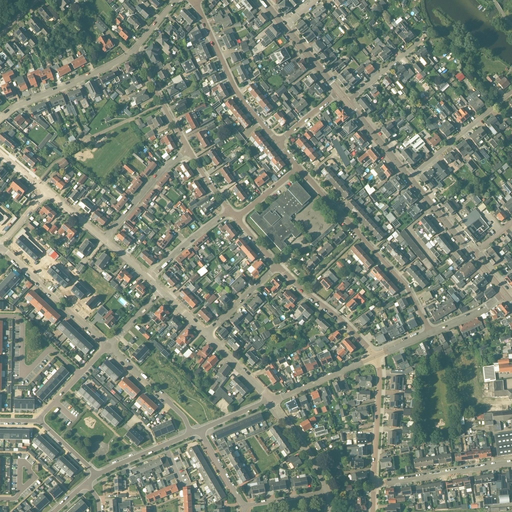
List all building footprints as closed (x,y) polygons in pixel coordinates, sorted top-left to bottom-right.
[(68,1),(66,0),(56,0),(57,0),(55,3),(63,12),(67,9),(65,7),(69,3),(68,1)] [(159,0),(147,0),(150,3),(156,9),(162,2),(159,0)] [(211,0),(209,2),(210,3),(208,6),(211,10),(217,4),(220,7),(222,4),(217,0),(211,0)] [(248,0),(244,0),(242,2),(240,0),(236,0),(233,2),(236,5),(237,4),(240,8),(244,5),(245,7),(251,2),(248,0)] [(288,5),(291,9),(293,7),(294,8),(299,4),(294,0),(291,0),(289,2),(290,3),(288,5)] [(127,10),(132,15),(135,12),(134,11),(135,10),(131,6),(126,1),(122,6),(126,11),(127,10)] [(245,7),(247,9),(242,13),(247,19),(242,24),(244,26),(247,23),(248,24),(251,22),(255,19),(253,16),(250,12),(255,7),(251,2),(245,7)] [(291,9),(288,5),(285,2),(278,7),(284,15),(286,15),(292,10),(291,9)] [(117,14),(123,8),(121,6),(118,8),(115,5),(112,8),(117,14)] [(145,9),(145,10),(139,5),(135,9),(141,14),(146,20),(151,15),(145,9)] [(54,11),(51,13),(45,6),(38,12),(46,22),(51,18),(55,22),(59,18),(54,11)] [(324,14),(323,13),(326,11),(321,6),(316,10),(321,15),(323,18),(326,16),(325,14),(324,14)] [(347,15),(341,7),(338,10),(338,9),(332,14),(348,32),(350,31),(349,30),(350,30),(345,24),(347,22),(344,18),(347,15)] [(185,10),(180,16),(176,20),(178,22),(180,20),(181,20),(183,18),(186,20),(191,15),(185,10)] [(321,15),(316,10),(312,14),(316,18),(314,20),(317,23),(319,22),(318,21),(320,19),(318,17),(321,15)] [(219,16),(213,19),(216,24),(221,22),(224,28),(232,25),(231,23),(233,21),(231,17),(229,18),(225,20),(223,16),(222,14),(221,11),(218,13),(219,16)] [(383,18),(388,25),(392,22),(384,13),(381,15),(384,18),(383,18)] [(268,20),(267,20),(268,19),(266,17),(265,18),(262,14),(258,18),(255,20),(256,22),(254,24),(258,29),(263,24),(268,20)] [(114,20),(119,25),(123,21),(119,15),(117,17),(116,17),(114,20)] [(134,15),(130,19),(128,17),(125,20),(127,22),(136,30),(141,25),(139,22),(140,21),(134,15)] [(195,20),(191,15),(186,20),(188,23),(190,25),(195,20)] [(50,32),(40,20),(38,22),(34,18),(27,24),(36,34),(40,31),(45,36),(50,32)] [(304,21),(303,22),(302,21),(295,28),(301,34),(308,28),(312,25),(308,20),(305,22),(304,21)] [(402,32),(406,29),(405,27),(408,25),(403,20),(397,25),(402,32)] [(100,21),(94,26),(102,34),(108,28),(100,21)] [(320,22),(302,36),(308,44),(321,33),(318,29),(323,26),(320,22)] [(130,36),(124,30),(120,26),(116,31),(119,35),(126,41),(130,36)] [(166,30),(166,31),(165,32),(171,37),(173,36),(177,40),(181,36),(183,34),(185,36),(188,33),(181,27),(177,32),(171,26),(168,29),(167,29),(166,30)] [(262,39),(264,42),(261,44),(264,47),(276,38),(281,34),(273,26),(268,30),(264,33),(266,35),(262,39)] [(406,29),(402,32),(410,41),(414,37),(407,28),(406,29)] [(28,41),(33,47),(37,43),(27,31),(25,33),(22,29),(15,34),(23,45),(28,41)] [(222,38),(225,45),(233,42),(229,35),(232,33),(230,29),(223,32),(224,37),(222,38)] [(402,32),(401,33),(397,29),(394,31),(398,35),(402,41),(401,42),(403,43),(404,42),(406,44),(410,41),(402,32)] [(190,41),(192,46),(201,42),(200,40),(202,38),(199,31),(191,34),(193,39),(190,41)] [(113,43),(111,44),(109,40),(108,41),(105,36),(98,40),(101,45),(100,45),(104,53),(109,51),(108,50),(113,48),(113,47),(115,46),(113,43)] [(168,51),(172,46),(167,41),(161,36),(156,41),(162,47),(162,46),(168,51)] [(324,37),(319,41),(311,47),(317,54),(320,57),(328,50),(328,49),(332,46),(324,37)] [(374,41),(379,47),(383,44),(378,38),(374,41)] [(386,42),(394,51),(397,48),(390,39),(386,42)] [(236,40),(233,42),(225,45),(227,50),(231,48),(232,50),(239,46),(236,40)] [(252,40),(247,44),(251,49),(256,45),(252,40)] [(21,48),(17,51),(11,42),(5,47),(11,56),(17,51),(23,58),(27,54),(21,48)] [(207,49),(206,49),(204,45),(200,47),(199,44),(195,46),(196,49),(197,51),(196,52),(198,56),(207,51),(207,50),(207,49)] [(383,44),(379,48),(384,53),(388,59),(393,55),(391,53),(392,52),(391,50),(389,51),(388,49),(383,44)] [(162,65),(160,62),(157,56),(156,53),(159,50),(153,45),(146,52),(150,59),(151,59),(156,69),(162,65)] [(384,53),(379,48),(378,46),(373,51),(368,46),(362,51),(367,57),(371,53),(374,57),(378,54),(379,56),(381,58),(380,59),(381,61),(382,60),(384,62),(388,59),(384,53)] [(447,49),(446,49),(443,46),(441,49),(443,52),(446,56),(451,52),(449,49),(448,50),(447,49)] [(436,63),(428,54),(423,48),(419,52),(429,63),(431,67),(436,63)] [(277,59),(287,54),(287,53),(285,50),(284,50),(284,49),(274,55),(277,59)] [(328,50),(320,57),(323,61),(332,54),(329,50),(328,50)] [(207,51),(198,56),(200,61),(197,63),(198,66),(207,62),(206,60),(211,58),(209,54),(208,52),(207,51)] [(233,64),(234,63),(234,64),(241,60),(239,57),(243,55),(241,52),(238,54),(237,53),(230,56),(232,60),(231,60),(231,61),(232,63),(233,64)] [(335,52),(332,54),(323,61),(327,66),(329,64),(330,66),(333,63),(336,60),(337,54),(335,52)] [(429,63),(419,52),(415,55),(419,61),(424,67),(429,63)] [(287,54),(277,59),(280,65),(290,59),(289,58),(290,58),(288,55),(287,55),(287,54)] [(77,60),(75,62),(72,56),(66,59),(69,65),(71,64),(74,70),(81,67),(77,60)] [(344,61),(334,70),(337,74),(346,66),(345,65),(350,60),(351,61),(353,59),(351,56),(345,62),(344,61)] [(77,60),(81,67),(87,64),(83,57),(77,60)] [(69,65),(66,59),(61,62),(64,67),(62,68),(66,75),(71,72),(68,66),(69,65)] [(181,65),(186,75),(196,69),(191,59),(181,65)] [(302,61),(298,64),(295,62),(297,61),(295,59),(283,70),(288,76),(289,75),(290,77),(286,80),(290,84),(304,73),(308,70),(305,66),(306,65),(302,61)] [(334,70),(344,61),(343,59),(341,61),(340,59),(334,65),(336,68),(334,70)] [(123,72),(124,74),(121,76),(123,81),(131,78),(129,74),(134,71),(130,63),(125,65),(127,70),(123,72)] [(367,68),(365,69),(362,65),(359,67),(363,72),(365,70),(369,75),(374,70),(370,65),(368,63),(365,66),(367,68)] [(424,70),(418,63),(413,67),(421,76),(424,73),(422,71),(424,70)] [(163,68),(164,71),(158,74),(162,81),(168,77),(167,76),(174,72),(169,64),(163,68)] [(208,71),(208,72),(201,76),(202,79),(210,76),(209,74),(210,73),(210,74),(216,71),(216,70),(216,69),(215,68),(213,64),(207,66),(207,67),(203,69),(205,72),(208,71)] [(46,67),(48,69),(44,71),(48,80),(50,79),(51,81),(54,80),(53,78),(52,74),(56,73),(53,67),(52,67),(51,65),(46,67)] [(62,68),(60,70),(57,65),(53,67),(56,73),(57,72),(60,78),(66,75),(62,68)] [(247,69),(245,70),(243,66),(237,69),(240,76),(251,70),(250,68),(247,70),(247,69)] [(404,67),(403,68),(401,66),(397,69),(407,81),(411,77),(409,75),(405,70),(406,69),(404,67)] [(346,71),(343,73),(342,72),(336,77),(337,78),(341,83),(350,75),(352,73),(348,69),(346,71)] [(407,81),(397,69),(393,73),(400,82),(397,85),(405,95),(408,93),(405,91),(406,90),(402,85),(404,84),(406,83),(407,81),(406,81),(407,81)] [(39,70),(35,71),(36,74),(38,80),(41,79),(42,82),(43,82),(43,85),(46,84),(45,81),(48,80),(44,71),(40,72),(39,70)] [(251,70),(240,76),(243,82),(249,79),(247,75),(249,74),(252,72),(251,70)] [(38,87),(35,81),(38,80),(36,74),(35,71),(30,73),(31,76),(28,78),(31,87),(34,86),(35,88),(38,87)] [(121,76),(117,78),(117,77),(116,78),(113,72),(106,75),(110,81),(114,79),(116,82),(118,87),(120,84),(123,82),(123,81),(121,76)] [(452,72),(443,79),(447,83),(448,81),(453,77),(455,76),(452,72)] [(5,83),(10,81),(7,73),(2,76),(1,76),(5,83)] [(208,83),(210,82),(211,85),(221,81),(218,74),(207,79),(208,83)] [(344,86),(348,91),(348,90),(350,93),(353,90),(351,88),(357,83),(364,77),(361,74),(358,76),(357,75),(354,78),(353,79),(351,80),(344,86)] [(110,81),(106,75),(100,79),(103,85),(102,85),(104,89),(106,87),(105,84),(110,81)] [(312,75),(306,80),(303,82),(306,85),(308,88),(311,85),(317,81),(312,75)] [(350,75),(341,83),(344,86),(351,80),(353,79),(354,78),(351,75),(350,76),(350,75)] [(132,80),(134,83),(128,86),(131,92),(136,89),(135,87),(141,84),(138,77),(132,80)] [(509,85),(504,79),(503,81),(499,77),(495,81),(498,84),(503,90),(509,85)] [(395,87),(392,84),(392,83),(387,78),(382,82),(387,88),(387,87),(389,90),(391,88),(392,89),(395,87)] [(24,80),(17,83),(21,92),(28,90),(25,84),(24,80)] [(93,99),(101,95),(94,81),(86,85),(93,99)] [(445,84),(442,81),(433,89),(435,92),(441,87),(445,84)] [(187,88),(183,82),(175,86),(174,85),(166,89),(171,97),(179,93),(179,92),(187,88)] [(269,89),(264,82),(260,85),(266,92),(269,89)] [(440,90),(442,93),(449,86),(447,83),(440,90)] [(13,96),(10,90),(8,84),(1,87),(6,99),(13,96)] [(251,94),(257,90),(252,84),(247,89),(251,94)] [(279,98),(289,88),(285,84),(283,86),(283,85),(274,93),(279,98)] [(312,87),(310,89),(313,93),(314,92),(317,96),(319,96),(320,95),(325,91),(320,84),(316,87),(314,85),(312,87)] [(220,94),(226,91),(222,85),(212,91),(213,93),(218,91),(220,94)] [(297,89),(294,86),(291,89),(293,92),(297,96),(300,93),(297,89)] [(124,93),(118,88),(115,91),(122,96),(124,93)] [(375,88),(370,93),(375,98),(377,97),(377,96),(379,94),(375,88)] [(80,89),(73,92),(76,99),(78,102),(84,100),(80,89)] [(102,92),(106,99),(110,96),(106,89),(102,92)] [(144,90),(132,97),(132,96),(128,98),(130,102),(133,99),(138,96),(142,103),(149,99),(144,90)] [(257,90),(251,94),(255,99),(261,95),(257,90)] [(220,94),(216,96),(220,102),(229,96),(226,91),(220,94)] [(67,94),(70,102),(76,99),(73,92),(67,94)] [(285,101),(289,106),(286,102),(290,99),(285,93),(281,96),(285,101)] [(469,96),(467,93),(469,97),(467,99),(465,99),(462,95),(459,97),(466,106),(468,104),(476,113),(480,109),(472,100),(469,96)] [(472,100),(480,109),(484,106),(483,104),(484,103),(482,101),(481,102),(473,93),(469,96),(472,100)] [(261,95),(255,99),(259,104),(264,99),(261,95)] [(366,95),(363,98),(357,103),(363,109),(371,101),(366,95)] [(68,103),(66,103),(63,96),(57,99),(60,106),(61,108),(66,106),(67,108),(66,109),(69,115),(72,114),(68,103)] [(133,99),(130,102),(131,104),(133,107),(137,105),(142,103),(138,96),(133,99)] [(298,103),(303,109),(308,105),(303,100),(302,100),(301,98),(298,100),(300,102),(298,103)] [(60,106),(57,99),(51,101),(54,109),(55,111),(61,108),(60,106)] [(269,104),(264,99),(259,104),(263,109),(269,104)] [(83,103),(86,109),(91,106),(88,100),(83,103)] [(181,105),(176,108),(179,113),(186,109),(185,106),(187,105),(184,100),(179,103),(180,103),(181,105)] [(231,100),(225,105),(229,110),(235,105),(231,100)] [(213,110),(221,104),(219,101),(213,105),(212,103),(209,105),(213,110)] [(371,101),(363,109),(368,115),(377,107),(372,101),(371,101)] [(70,102),(68,103),(72,114),(73,114),(75,118),(78,117),(73,106),(72,106),(70,102)] [(441,107),(449,116),(452,113),(445,104),(444,104),(442,102),(439,103),(442,106),(441,107)] [(37,106),(41,113),(44,112),(46,115),(49,114),(47,110),(48,110),(44,103),(37,106)] [(303,109),(298,103),(296,105),(295,103),(292,105),(294,107),(293,107),(298,113),(303,109)] [(196,113),(206,108),(204,104),(194,109),(196,113)] [(269,104),(263,109),(267,114),(273,109),(269,104)] [(239,111),(235,105),(229,110),(234,115),(239,111)] [(35,116),(36,119),(36,120),(39,118),(37,115),(38,115),(41,113),(37,106),(31,110),(34,117),(35,116)] [(445,119),(449,116),(441,107),(439,108),(442,112),(439,114),(444,119),(441,122),(451,134),(455,130),(453,129),(455,127),(453,125),(452,127),(447,121),(447,122),(445,119)] [(463,114),(461,115),(465,121),(466,120),(467,120),(469,119),(468,118),(469,117),(467,114),(468,113),(464,108),(461,111),(463,114)] [(331,121),(330,119),(331,118),(329,115),(330,115),(328,111),(326,112),(322,114),(326,121),(331,129),(337,126),(338,127),(343,123),(349,119),(343,112),(342,112),(340,109),(335,113),(338,116),(331,121)] [(381,109),(375,114),(378,118),(384,112),(381,109)] [(243,115),(239,111),(234,115),(238,120),(243,115)] [(195,120),(198,119),(195,112),(192,114),(192,113),(186,116),(188,120),(187,120),(188,123),(189,123),(195,120)] [(278,122),(283,117),(279,112),(273,117),(278,122)] [(283,117),(278,122),(282,127),(282,126),(284,128),(286,126),(285,124),(288,122),(285,119),(292,114),(290,112),(287,114),(283,117)] [(453,116),(456,120),(457,119),(456,119),(457,118),(462,124),(463,123),(463,124),(465,122),(465,121),(461,115),(459,112),(453,116)] [(56,113),(53,114),(58,124),(59,125),(62,124),(56,113)] [(53,114),(48,117),(52,124),(55,123),(56,125),(58,124),(53,114)] [(411,114),(406,119),(409,122),(415,117),(411,114)] [(247,120),(243,115),(238,120),(242,125),(247,120)] [(19,116),(14,122),(23,130),(31,122),(27,118),(24,121),(19,116)] [(154,121),(153,119),(151,116),(145,119),(149,125),(153,123),(155,126),(154,126),(156,129),(157,129),(163,126),(159,118),(154,121)] [(215,122),(212,117),(203,122),(204,124),(203,124),(205,127),(213,123),(215,122)] [(427,119),(437,130),(439,129),(438,128),(439,128),(436,124),(430,117),(427,119)] [(493,117),(489,120),(498,131),(504,126),(506,128),(509,126),(505,122),(500,125),(493,117)] [(399,119),(391,125),(390,123),(384,128),(382,126),(379,128),(381,130),(381,131),(384,135),(393,127),(401,121),(399,119)] [(48,126),(41,120),(38,124),(45,130),(48,126)] [(189,123),(190,125),(189,125),(191,127),(193,130),(199,127),(202,125),(200,122),(197,124),(195,120),(189,123)] [(247,120),(242,125),(246,129),(251,125),(247,120)] [(403,121),(396,126),(399,129),(405,123),(406,122),(405,120),(403,121)] [(484,124),(495,136),(499,132),(498,131),(489,120),(484,124)] [(319,122),(315,127),(319,132),(324,128),(326,131),(329,129),(325,123),(322,125),(319,122)] [(343,128),(343,129),(338,133),(342,139),(348,134),(349,135),(356,128),(351,122),(343,128)] [(427,125),(429,127),(428,128),(431,132),(433,131),(434,133),(432,135),(435,137),(433,139),(437,144),(438,143),(438,144),(440,142),(441,141),(439,138),(440,137),(435,132),(437,131),(430,122),(427,125)] [(441,122),(443,125),(439,128),(446,138),(451,134),(441,122)] [(216,127),(213,123),(205,127),(208,132),(216,127)] [(319,132),(315,127),(310,131),(314,137),(319,132)] [(397,132),(393,127),(384,135),(388,139),(391,141),(393,138),(391,136),(397,132)] [(489,139),(486,136),(480,128),(475,133),(481,140),(484,138),(486,141),(489,139)] [(235,137),(239,134),(235,129),(231,132),(235,137)] [(149,139),(154,136),(155,135),(152,131),(144,136),(146,140),(149,138),(149,139)] [(209,137),(207,134),(205,131),(202,133),(202,132),(196,135),(198,139),(197,140),(199,142),(200,142),(206,139),(209,137)] [(255,142),(261,137),(257,132),(251,137),(255,142)] [(301,138),(296,143),(300,148),(306,143),(308,141),(309,140),(311,142),(315,139),(313,137),(309,132),(304,135),(301,138)] [(351,143),(352,145),(363,136),(359,132),(356,135),(353,132),(348,137),(351,140),(354,137),(355,139),(351,142),(352,142),(351,143)] [(58,135),(56,133),(46,145),(62,157),(70,147),(69,145),(64,151),(54,144),(56,142),(53,140),(58,135)] [(481,140),(475,133),(469,137),(475,145),(478,148),(481,146),(478,143),(481,140)] [(0,140),(4,144),(8,139),(2,134),(0,135),(0,140)] [(413,148),(412,149),(410,147),(401,155),(406,161),(415,153),(422,147),(426,145),(417,134),(410,140),(409,139),(403,144),(406,147),(410,144),(413,148)] [(68,141),(67,142),(69,145),(70,147),(73,143),(76,141),(76,140),(72,135),(68,138),(69,139),(68,139),(70,142),(70,143),(68,141)] [(168,145),(173,143),(169,136),(160,141),(162,145),(166,142),(168,145)] [(353,145),(351,147),(350,147),(353,150),(356,147),(358,149),(360,147),(363,151),(369,145),(366,142),(367,141),(363,136),(353,145)] [(265,141),(261,137),(255,142),(259,146),(265,141)] [(493,140),(497,146),(501,143),(497,139),(496,137),(492,140),(493,140)] [(433,139),(431,141),(429,138),(425,141),(430,146),(431,145),(433,147),(434,146),(435,147),(437,145),(436,145),(437,144),(433,139)] [(8,139),(4,144),(10,149),(11,148),(13,150),(16,146),(14,144),(8,139)] [(200,142),(201,143),(200,144),(201,146),(202,145),(204,149),(210,146),(210,145),(213,143),(211,140),(208,142),(206,139),(200,142)] [(265,141),(259,146),(263,151),(269,146),(265,141)] [(464,141),(460,145),(467,154),(471,150),(464,141)] [(173,143),(168,145),(170,148),(166,150),(167,154),(176,149),(173,143)] [(306,143),(300,148),(304,153),(310,148),(306,143)] [(431,151),(426,145),(422,147),(428,154),(431,151)] [(467,154),(460,145),(455,148),(463,157),(467,154)] [(262,156),(265,154),(267,156),(273,151),(269,146),(263,151),(260,154),(262,156)] [(27,163),(32,158),(28,155),(31,152),(27,148),(24,151),(27,153),(22,159),(27,163)] [(314,153),(310,148),(304,153),(308,157),(314,153)] [(361,160),(363,163),(371,157),(376,153),(373,148),(363,156),(364,158),(361,160)] [(212,160),(217,156),(216,154),(218,152),(216,149),(214,151),(213,150),(208,154),(210,157),(209,158),(211,160),(212,160)] [(487,155),(482,149),(478,152),(483,158),(487,155)] [(449,154),(446,156),(445,155),(443,157),(444,158),(443,158),(448,164),(454,160),(455,161),(459,158),(453,150),(449,154)] [(247,162),(251,159),(245,151),(241,154),(247,162)] [(277,156),(273,151),(267,156),(271,161),(277,156)] [(145,161),(135,152),(133,156),(143,164),(145,161)] [(163,158),(157,152),(154,154),(160,160),(163,158)] [(318,157),(314,153),(308,157),(313,162),(318,157)] [(376,153),(371,157),(371,159),(363,165),(366,168),(372,162),(373,163),(380,157),(376,153)] [(415,153),(406,161),(411,167),(420,160),(422,158),(422,156),(420,154),(418,154),(417,155),(415,153)] [(230,165),(238,159),(236,156),(236,157),(234,155),(229,158),(230,160),(228,162),(230,165)] [(212,160),(213,161),(212,162),(214,164),(217,167),(222,163),(222,162),(225,160),(223,157),(220,159),(217,156),(212,160)] [(277,156),(271,161),(275,166),(281,161),(277,156)] [(32,158),(27,163),(33,168),(38,162),(40,164),(43,161),(39,158),(36,161),(32,158)] [(65,159),(58,165),(62,170),(69,164),(65,159)] [(462,162),(460,159),(454,164),(456,167),(462,162)] [(148,168),(152,172),(157,166),(150,160),(148,163),(151,165),(148,168)] [(272,168),(277,173),(285,166),(281,161),(275,166),(272,168)] [(440,161),(429,170),(420,178),(425,184),(434,176),(436,175),(438,178),(447,170),(440,161)] [(476,170),(469,161),(465,165),(472,173),(476,170)] [(132,175),(136,172),(127,164),(126,164),(125,163),(118,172),(121,174),(125,170),(124,169),(124,168),(132,175)] [(328,167),(327,167),(324,163),(320,166),(324,170),(322,172),(326,177),(326,176),(332,171),(332,172),(334,170),(337,167),(335,165),(330,169),(328,167)] [(186,164),(179,168),(177,169),(179,173),(182,170),(184,174),(190,170),(186,164)] [(386,164),(381,169),(378,166),(373,170),(377,175),(376,176),(378,178),(381,176),(385,174),(390,169),(386,164)] [(224,178),(230,174),(228,172),(231,170),(229,167),(226,169),(225,168),(220,172),(222,175),(222,176),(223,178),(224,177),(224,178)] [(152,172),(148,168),(144,173),(143,172),(140,175),(143,177),(145,175),(147,177),(152,172)] [(268,168),(265,170),(271,178),(274,175),(268,168)] [(381,176),(378,178),(381,182),(384,179),(383,179),(385,178),(384,177),(386,175),(389,178),(394,173),(390,169),(385,174),(381,176)] [(69,180),(74,174),(69,170),(64,176),(69,180)] [(190,170),(184,174),(186,177),(183,179),(185,182),(193,176),(190,170)] [(450,173),(447,170),(438,178),(441,181),(450,173)] [(336,176),(332,172),(332,171),(326,176),(330,181),(336,176)] [(230,174),(224,178),(225,179),(224,180),(226,182),(227,181),(229,185),(235,181),(232,178),(236,175),(233,172),(230,174)] [(57,173),(55,176),(50,181),(52,183),(52,184),(52,185),(54,186),(55,186),(56,186),(63,177),(57,173)] [(262,176),(260,173),(257,175),(259,178),(264,184),(269,179),(264,174),(262,176)] [(166,174),(161,180),(165,183),(168,180),(170,182),(173,179),(166,174)] [(389,182),(383,188),(387,193),(395,187),(401,181),(396,175),(389,181),(389,182)] [(133,186),(138,189),(143,183),(140,181),(142,178),(139,176),(136,179),(138,181),(133,186)] [(336,176),(330,181),(334,185),(340,181),(336,176)] [(434,176),(425,184),(430,190),(439,182),(434,176)] [(63,177),(56,186),(57,187),(56,187),(58,189),(59,188),(61,191),(66,186),(65,186),(68,183),(65,180),(63,183),(60,181),(63,178),(63,177)] [(264,184),(259,178),(254,182),(259,188),(264,184)] [(16,192),(22,185),(16,180),(7,192),(10,194),(14,190),(16,192)] [(165,183),(161,180),(157,185),(159,187),(157,189),(160,192),(163,189),(164,189),(167,185),(165,183)] [(199,184),(198,185),(196,181),(191,185),(191,186),(188,187),(190,190),(193,188),(195,191),(201,188),(200,187),(201,187),(199,184)] [(344,185),(340,181),(334,185),(338,190),(344,185)] [(395,187),(387,193),(389,196),(395,190),(396,191),(397,190),(399,192),(405,187),(401,181),(395,187)] [(468,194),(461,186),(458,182),(455,185),(460,191),(461,190),(463,194),(459,197),(461,199),(468,194)] [(289,221),(291,219),(290,218),(294,214),(295,215),(309,203),(307,201),(311,198),(297,183),(260,216),(256,212),(250,218),(281,252),(287,246),(283,242),(287,238),(288,239),(289,237),(297,229),(289,221)] [(346,188),(344,185),(338,190),(342,194),(352,185),(351,183),(346,188)] [(237,196),(243,192),(241,189),(243,187),(241,184),(238,186),(238,185),(233,189),(235,193),(234,193),(236,196),(237,195),(237,196)] [(364,187),(370,195),(376,191),(374,187),(371,189),(368,184),(364,187)] [(22,185),(16,192),(19,194),(15,199),(18,201),(22,197),(28,190),(22,185)] [(346,200),(346,199),(347,201),(351,198),(349,196),(351,194),(349,192),(355,187),(352,185),(342,194),(342,195),(346,200)] [(138,189),(133,186),(130,190),(128,189),(126,192),(129,195),(130,193),(133,195),(138,189)] [(122,195),(124,192),(118,187),(116,190),(122,195)] [(77,189),(75,191),(69,198),(74,203),(78,199),(78,200),(85,191),(87,190),(85,188),(83,190),(81,188),(80,189),(79,188),(77,189)] [(201,188),(195,191),(197,194),(194,196),(197,199),(199,197),(200,198),(205,194),(203,191),(202,188),(201,189),(201,188)] [(456,195),(454,192),(453,192),(450,188),(443,193),(444,193),(441,195),(444,198),(446,196),(449,200),(456,195)] [(368,196),(365,192),(363,190),(358,194),(360,196),(362,195),(365,198),(368,196)] [(398,198),(399,200),(391,207),(394,210),(413,195),(408,190),(402,195),(398,198)] [(147,197),(151,200),(155,195),(156,196),(159,193),(156,191),(154,193),(152,191),(147,197)] [(237,196),(238,197),(237,197),(239,199),(240,199),(242,202),(247,198),(247,197),(250,195),(248,193),(245,195),(243,192),(237,196)] [(119,203),(123,206),(128,200),(126,198),(127,196),(124,194),(122,197),(123,198),(119,203)] [(417,200),(413,195),(394,210),(397,214),(405,207),(404,206),(406,204),(409,207),(417,200)] [(22,206),(27,200),(24,197),(19,203),(22,206)] [(151,200),(147,197),(142,203),(144,204),(143,207),(146,209),(148,206),(147,205),(151,200)] [(210,203),(208,201),(210,200),(208,197),(196,204),(198,207),(205,203),(207,205),(204,207),(205,208),(201,210),(205,216),(212,211),(211,211),(215,208),(213,205),(213,204),(212,203),(211,202),(210,203)] [(511,207),(507,202),(504,197),(499,201),(503,205),(507,211),(506,212),(508,214),(509,213),(510,215),(511,213),(511,207)] [(91,202),(88,200),(86,198),(83,200),(78,206),(83,210),(91,202)] [(453,199),(448,203),(447,201),(443,205),(444,206),(444,207),(447,211),(456,203),(453,199)] [(497,203),(495,199),(493,201),(495,204),(493,206),(496,209),(498,208),(501,206),(498,202),(497,203)] [(353,201),(348,206),(351,210),(352,210),(357,205),(359,204),(357,202),(355,203),(353,201)] [(91,202),(83,210),(89,214),(93,209),(96,206),(93,204),(91,202)] [(123,206),(119,203),(117,206),(114,203),(112,206),(118,212),(123,206)] [(460,207),(456,203),(447,211),(451,215),(452,216),(456,213),(455,212),(460,207)] [(420,204),(412,210),(416,216),(420,213),(425,210),(420,204)] [(478,208),(481,213),(487,208),(483,204),(478,208)] [(357,205),(352,210),(356,215),(361,209),(357,205)] [(47,215),(51,211),(46,206),(39,213),(42,216),(44,213),(47,215)] [(137,208),(132,214),(136,217),(140,213),(142,214),(145,210),(142,208),(140,210),(137,208)] [(98,222),(102,217),(99,215),(101,212),(98,209),(92,217),(98,222)] [(361,209),(356,215),(360,219),(366,214),(361,209)] [(489,228),(480,218),(474,210),(471,213),(468,215),(461,221),(467,228),(464,231),(475,244),(482,238),(486,235),(484,232),(489,228)] [(506,218),(501,212),(499,210),(493,214),(496,217),(501,222),(506,218)] [(52,211),(51,211),(47,215),(50,218),(47,221),(50,223),(52,220),(53,220),(57,215),(54,213),(55,212),(53,211),(52,211)] [(148,212),(145,215),(151,222),(155,219),(148,212)] [(360,219),(364,224),(370,219),(367,216),(369,214),(367,213),(366,214),(360,219)] [(396,219),(390,213),(386,217),(391,223),(396,219)] [(136,217),(132,214),(128,220),(134,225),(137,222),(134,220),(136,217)] [(184,216),(181,218),(183,221),(186,225),(192,220),(187,214),(184,216)] [(105,219),(102,217),(98,222),(104,226),(110,218),(107,216),(105,219)] [(420,222),(422,224),(420,227),(422,229),(424,227),(430,222),(426,217),(420,222)] [(370,219),(364,224),(368,228),(373,223),(370,219)] [(134,228),(126,221),(124,224),(132,231),(134,228)] [(183,221),(178,225),(177,224),(176,229),(178,227),(180,230),(186,225),(183,221)] [(34,222),(33,224),(31,222),(27,227),(33,232),(39,225),(36,222),(34,222)] [(311,245),(313,247),(318,243),(338,224),(336,222),(316,241),(311,245)] [(430,222),(424,227),(426,230),(425,231),(426,233),(426,234),(434,227),(430,222)] [(66,223),(62,228),(61,228),(58,232),(61,235),(65,231),(67,233),(71,228),(66,223)] [(228,233),(233,229),(228,223),(220,230),(223,233),(226,230),(228,233)] [(378,227),(373,223),(368,228),(372,232),(378,227)] [(53,235),(58,229),(54,225),(49,232),(53,235)] [(382,232),(378,227),(372,232),(376,237),(382,232)] [(436,229),(434,227),(426,234),(427,236),(430,234),(432,237),(438,232),(439,231),(439,230),(437,229),(436,229)] [(67,238),(70,240),(66,244),(70,248),(77,241),(73,237),(77,233),(71,228),(67,233),(69,235),(67,238)] [(122,242),(127,237),(124,234),(126,232),(123,229),(117,237),(119,239),(119,241),(121,242),(122,242)] [(226,239),(227,238),(230,241),(238,235),(233,229),(228,233),(224,237),(226,239)] [(15,244),(19,248),(27,240),(23,237),(24,235),(21,231),(14,239),(17,242),(15,244)] [(164,240),(168,244),(173,238),(170,235),(172,233),(169,231),(167,234),(168,235),(164,240)] [(341,231),(336,236),(341,241),(346,237),(341,231)] [(399,234),(397,232),(396,231),(391,236),(400,244),(404,240),(403,239),(401,237),(399,234)] [(382,232),(376,237),(380,242),(386,236),(382,232)] [(199,240),(203,244),(206,241),(208,243),(211,241),(205,234),(199,240)] [(439,245),(445,240),(441,235),(435,240),(439,245)] [(127,237),(122,242),(128,247),(135,239),(132,236),(129,239),(127,237)] [(341,241),(336,236),(331,240),(336,246),(341,241)] [(242,250),(247,245),(241,239),(236,243),(242,250)] [(19,248),(24,253),(32,245),(27,240),(19,248)] [(168,244),(164,240),(161,243),(159,241),(157,244),(164,250),(168,244)] [(203,244),(199,240),(193,244),(196,247),(193,249),(196,251),(199,249),(198,248),(203,244)] [(448,245),(445,240),(439,245),(441,248),(439,249),(441,251),(443,250),(448,245)] [(78,252),(76,255),(82,259),(84,256),(86,258),(94,247),(86,241),(78,252)] [(434,249),(433,247),(429,242),(425,245),(431,252),(434,249)] [(328,243),(323,248),(328,254),(334,249),(328,243)] [(393,243),(392,244),(386,249),(390,253),(396,248),(398,246),(397,244),(395,245),(393,243)] [(24,253),(29,258),(37,250),(32,245),(24,253)] [(247,245),(242,250),(247,256),(252,251),(247,245)] [(355,255),(361,249),(357,245),(351,250),(355,255)] [(448,245),(443,250),(447,255),(453,251),(448,245)] [(493,246),(490,249),(483,254),(488,260),(497,252),(493,246)] [(328,254),(323,248),(318,253),(323,259),(328,254)] [(397,250),(396,248),(390,253),(394,258),(401,252),(399,249),(397,250)] [(145,261),(149,256),(147,254),(149,251),(146,249),(139,256),(145,261)] [(361,249),(355,255),(359,260),(365,254),(361,249)] [(35,262),(42,254),(37,250),(29,258),(35,262)] [(195,255),(194,253),(191,250),(189,252),(187,250),(181,255),(185,259),(187,257),(189,260),(195,255)] [(252,251),(247,256),(252,262),(257,258),(252,251)] [(459,251),(453,256),(449,259),(453,263),(452,264),(463,256),(459,251)] [(403,254),(401,252),(394,258),(398,262),(405,256),(404,257),(402,255),(403,254)] [(497,252),(488,260),(493,266),(500,260),(499,259),(502,258),(497,252)] [(95,265),(103,271),(111,260),(103,254),(95,265)] [(365,254),(359,260),(364,264),(370,259),(365,254)] [(185,259),(181,255),(175,260),(181,266),(184,264),(182,262),(185,259)] [(152,259),(149,256),(145,261),(151,266),(157,258),(155,256),(152,259)] [(310,261),(315,266),(320,261),(315,256),(310,261)] [(405,256),(398,262),(402,267),(408,262),(407,261),(408,261),(407,260),(408,259),(405,256)] [(467,260),(463,256),(452,264),(456,269),(461,265),(467,260)] [(374,264),(370,259),(364,264),(368,269),(374,264)] [(205,264),(201,261),(197,264),(201,269),(205,265),(205,264)] [(315,266),(310,261),(305,265),(310,271),(315,266)] [(344,267),(339,261),(336,264),(341,270),(344,267)] [(251,274),(255,278),(259,273),(265,267),(261,262),(259,263),(257,262),(252,266),(255,270),(251,274)] [(79,263),(75,269),(77,271),(82,274),(86,268),(82,265),(81,265),(79,263)] [(462,282),(475,271),(469,263),(459,272),(454,277),(459,283),(456,286),(459,290),(465,285),(462,282)] [(175,271),(177,273),(181,270),(176,264),(173,268),(175,270),(175,271)] [(411,276),(416,271),(412,266),(407,271),(411,276)] [(47,274),(51,277),(57,270),(54,267),(47,274)] [(372,272),(371,272),(375,277),(381,271),(377,267),(375,269),(374,267),(370,270),(372,272)] [(51,277),(54,280),(60,273),(57,270),(51,277)] [(123,280),(128,274),(123,270),(119,276),(117,278),(120,280),(121,278),(123,280)] [(168,282),(172,278),(170,275),(172,273),(170,270),(162,277),(168,282)] [(323,275),(326,278),(321,283),(327,290),(333,285),(331,283),(334,280),(330,276),(332,274),(328,270),(323,275)] [(374,283),(373,282),(370,284),(373,287),(376,285),(380,282),(386,276),(381,271),(375,277),(378,279),(374,283)] [(420,275),(416,271),(411,276),(415,280),(420,275)] [(424,280),(420,275),(415,280),(419,285),(431,274),(429,271),(425,275),(427,277),(424,280)] [(447,280),(453,274),(450,271),(444,276),(447,280)] [(198,272),(189,279),(193,283),(201,277),(198,272)] [(8,278),(15,285),(19,280),(12,273),(8,278)] [(54,280),(57,283),(64,276),(60,273),(54,280)] [(112,278),(107,274),(104,278),(108,282),(112,278)] [(133,278),(128,274),(123,280),(125,281),(124,283),(126,285),(128,284),(133,278)] [(361,279),(360,280),(363,284),(364,282),(369,278),(366,274),(361,279)] [(433,276),(431,274),(419,285),(423,289),(428,284),(427,283),(430,280),(429,279),(433,276)] [(61,286),(67,279),(64,276),(57,283),(61,286)] [(390,281),(386,276),(380,282),(384,287),(390,281)] [(239,277),(235,281),(242,289),(247,284),(239,277)] [(476,288),(484,281),(481,277),(472,284),(476,288)] [(8,278),(3,283),(11,290),(15,285),(8,278)] [(172,278),(168,282),(172,287),(180,280),(177,278),(175,280),(172,278)] [(268,294),(271,291),(274,294),(278,290),(277,289),(282,284),(276,278),(271,283),(274,286),(270,290),(267,287),(264,290),(268,294)] [(64,290),(71,283),(67,279),(61,286),(64,290)] [(235,281),(230,286),(228,288),(233,294),(235,292),(237,293),(242,289),(235,281)] [(390,281),(384,287),(388,291),(394,286),(390,281)] [(484,281),(476,288),(472,291),(476,296),(481,292),(480,291),(481,290),(480,289),(487,284),(484,281)] [(71,292),(76,297),(83,289),(78,285),(79,284),(77,282),(74,285),(76,287),(71,292)] [(11,290),(3,283),(0,286),(0,288),(6,294),(11,290)] [(338,300),(344,294),(342,292),(345,289),(346,289),(348,288),(342,283),(337,288),(339,290),(338,291),(334,296),(338,300)] [(137,293),(141,297),(146,293),(144,291),(145,289),(140,284),(136,289),(138,291),(137,293)] [(189,290),(187,292),(185,289),(179,295),(184,300),(196,288),(194,286),(190,290),(189,290)] [(399,291),(394,286),(388,291),(393,296),(399,291)] [(196,288),(184,300),(188,304),(194,298),(192,296),(194,294),(193,294),(197,290),(196,288)] [(482,293),(478,296),(474,299),(477,302),(481,299),(484,296),(487,300),(495,294),(490,288),(483,294),(482,293)] [(83,289),(76,297),(80,301),(85,296),(87,297),(90,294),(88,292),(87,293),(83,289)] [(224,306),(229,301),(226,297),(228,294),(224,290),(218,295),(221,298),(219,300),(221,303),(219,305),(219,307),(220,308),(222,308),(224,306)] [(280,292),(275,297),(278,299),(279,298),(282,301),(284,303),(287,300),(292,295),(287,290),(282,295),(280,292)] [(344,294),(338,300),(342,304),(347,299),(348,297),(350,298),(354,293),(351,291),(347,295),(345,293),(344,294)] [(422,296),(425,302),(432,299),(431,296),(434,295),(432,291),(427,294),(422,296)] [(26,299),(31,303),(37,296),(32,292),(26,299)] [(462,299),(456,292),(451,297),(457,304),(462,299)] [(359,293),(356,296),(346,306),(351,312),(357,305),(354,302),(358,299),(363,304),(366,300),(359,293)] [(207,301),(211,304),(217,298),(213,295),(207,301)] [(287,300),(288,300),(285,303),(287,305),(285,307),(290,311),(295,306),(292,304),(297,299),(292,295),(287,300)] [(385,295),(382,297),(378,301),(380,303),(387,297),(385,295)] [(37,296),(31,303),(35,307),(42,301),(37,296)] [(194,298),(188,304),(193,309),(197,304),(199,306),(203,302),(197,296),(194,298)] [(264,304),(267,302),(261,296),(259,298),(257,296),(252,301),(259,308),(263,304),(264,304)] [(98,303),(93,298),(86,306),(91,311),(96,305),(98,307),(101,304),(99,302),(98,303)] [(447,306),(451,313),(456,309),(452,303),(454,302),(451,298),(447,300),(444,302),(447,306)] [(401,306),(398,308),(398,307),(393,309),(396,315),(403,311),(402,310),(406,308),(405,307),(408,306),(405,299),(399,302),(401,306)] [(35,307),(40,312),(46,305),(42,301),(35,307)] [(247,310),(253,316),(260,309),(259,308),(252,301),(248,305),(249,307),(247,310)] [(383,310),(394,304),(393,302),(382,307),(383,310)] [(274,303),(272,305),(281,316),(284,313),(274,303)] [(297,309),(298,309),(295,312),(296,313),(294,315),(298,319),(297,319),(297,320),(308,308),(303,303),(297,309)] [(495,310),(492,312),(494,316),(499,314),(507,308),(503,303),(495,310)] [(445,316),(440,306),(439,304),(436,306),(439,311),(437,313),(440,319),(445,316)] [(447,306),(445,308),(443,304),(440,306),(445,316),(451,313),(447,306)] [(46,305),(40,312),(45,316),(51,309),(46,305)] [(154,315),(155,316),(151,319),(154,322),(166,310),(162,307),(154,315)] [(218,312),(213,308),(210,311),(213,315),(214,316),(218,312)] [(313,313),(308,308),(297,320),(300,322),(303,318),(302,317),(304,315),(308,319),(313,313)] [(494,316),(492,317),(493,320),(497,318),(497,317),(500,316),(502,318),(504,316),(505,317),(511,313),(507,308),(499,314),(494,316)] [(51,309),(45,316),(49,321),(56,314),(51,309)] [(203,318),(208,313),(203,309),(198,314),(203,318)] [(166,310),(154,322),(157,324),(160,321),(162,322),(169,314),(166,310)] [(274,310),(271,312),(277,318),(278,317),(279,318),(280,316),(274,310)] [(116,321),(119,318),(116,315),(115,316),(110,311),(106,316),(108,318),(107,319),(107,320),(107,321),(105,324),(110,328),(112,326),(113,327),(114,327),(114,326),(115,325),(115,324),(114,323),(116,321)] [(370,311),(365,315),(364,315),(359,320),(361,322),(360,324),(362,326),(364,326),(370,321),(368,319),(373,315),(370,311)] [(403,311),(396,315),(395,316),(398,323),(393,325),(399,337),(401,335),(401,334),(405,332),(402,327),(405,326),(399,314),(403,312),(403,311)] [(440,319),(437,313),(435,314),(433,311),(430,313),(432,315),(432,316),(435,322),(440,319)] [(208,313),(203,318),(207,323),(212,318),(208,313)] [(249,314),(247,316),(245,318),(240,313),(235,317),(240,322),(243,319),(247,324),(253,319),(249,314)] [(48,325),(51,322),(54,325),(60,318),(56,314),(49,321),(46,323),(48,325)] [(415,321),(412,314),(407,316),(410,322),(407,324),(410,329),(417,326),(414,321),(415,321)] [(240,322),(235,317),(230,322),(235,327),(233,328),(238,333),(241,330),(237,325),(240,322)] [(330,327),(323,321),(319,317),(315,322),(319,325),(323,329),(320,332),(323,335),(326,332),(330,327)] [(169,330),(178,322),(173,318),(168,324),(170,327),(168,329),(169,330)] [(474,320),(477,328),(480,326),(482,330),(484,329),(482,325),(483,325),(479,318),(474,320)] [(511,318),(507,320),(507,321),(506,321),(506,320),(500,322),(502,326),(508,323),(509,325),(511,331),(511,330),(511,318)] [(474,320),(469,323),(474,333),(477,332),(475,329),(477,328),(474,320)] [(58,329),(63,333),(69,327),(65,322),(58,329)] [(182,326),(178,322),(169,330),(170,331),(172,328),(176,332),(182,326)] [(157,332),(165,324),(164,323),(161,326),(160,325),(155,330),(157,332)] [(469,323),(464,325),(467,332),(470,331),(472,334),(474,333),(469,323)] [(165,324),(157,332),(160,334),(167,326),(165,324)] [(43,333),(45,330),(39,325),(36,327),(43,333)] [(393,326),(386,329),(388,332),(389,333),(388,333),(391,339),(395,337),(396,338),(399,337),(393,325),(393,326)] [(467,332),(464,325),(459,327),(462,334),(463,334),(464,338),(467,336),(465,333),(467,332)] [(142,335),(147,330),(143,326),(138,331),(142,335)] [(69,327),(63,333),(68,338),(74,331),(69,327)] [(232,327),(230,328),(227,331),(224,328),(218,334),(223,339),(228,334),(230,336),(230,335),(232,334),(232,333),(233,334),(236,331),(232,327)] [(190,334),(187,330),(175,342),(176,343),(179,346),(190,334)] [(264,341),(273,336),(269,330),(260,335),(264,341)] [(74,331),(68,338),(72,342),(79,335),(74,331)] [(337,332),(332,336),(331,335),(328,339),(331,342),(334,338),(337,341),(341,336),(337,332)] [(379,345),(386,341),(383,335),(382,335),(380,332),(373,336),(375,340),(376,340),(379,345)] [(230,335),(233,338),(227,343),(232,347),(239,340),(233,334),(232,333),(232,334),(230,335)] [(442,344),(443,344),(444,346),(443,347),(444,350),(449,347),(447,342),(449,341),(445,333),(439,336),(440,340),(439,340),(442,344)] [(194,337),(190,334),(179,346),(181,348),(185,344),(186,346),(194,337)] [(79,335),(72,342),(77,347),(83,340),(79,335)] [(250,341),(248,343),(244,347),(247,350),(252,346),(259,338),(257,336),(256,337),(253,339),(250,342),(250,341)] [(264,344),(259,338),(252,346),(257,351),(264,344)] [(173,339),(172,340),(167,345),(170,348),(176,343),(175,342),(173,339)] [(322,342),(319,339),(314,342),(320,349),(323,347),(320,343),(322,342)] [(351,344),(346,339),(340,345),(343,348),(337,353),(339,355),(351,344)] [(83,340),(77,347),(82,351),(88,344),(83,340)] [(239,340),(232,347),(236,352),(243,344),(239,340)] [(427,342),(426,342),(425,342),(423,343),(423,344),(419,346),(420,349),(417,350),(419,355),(422,353),(425,359),(432,356),(429,350),(430,349),(427,342)] [(511,342),(509,343),(510,346),(502,347),(502,351),(511,350),(510,347),(511,346),(511,342)] [(161,352),(164,348),(159,343),(155,347),(161,352)] [(93,349),(88,344),(82,351),(86,355),(93,349)] [(142,344),(138,348),(145,354),(149,351),(142,344)] [(356,349),(351,344),(339,355),(336,358),(340,362),(343,359),(342,358),(341,357),(346,353),(347,353),(348,352),(350,354),(356,349)] [(204,350),(202,352),(200,350),(196,355),(201,358),(202,356),(205,359),(212,349),(207,345),(205,349),(204,348),(203,349),(204,350)] [(443,352),(440,346),(433,349),(435,356),(443,352)] [(182,355),(188,349),(186,347),(180,353),(182,355)] [(135,352),(142,358),(145,354),(138,348),(135,352)] [(161,352),(166,358),(170,355),(165,349),(161,352)] [(182,364),(187,359),(189,357),(193,353),(192,353),(188,349),(182,355),(186,358),(181,363),(182,364)] [(135,352),(131,356),(138,362),(142,358),(135,352)] [(245,356),(249,360),(248,361),(253,366),(255,364),(258,367),(262,363),(262,361),(261,359),(259,360),(256,357),(255,358),(249,352),(245,356)] [(329,352),(326,353),(323,355),(327,364),(333,362),(331,359),(333,358),(331,355),(330,355),(329,352)] [(323,355),(323,353),(316,355),(320,363),(321,363),(322,366),(327,364),(323,355)] [(75,358),(72,356),(70,358),(77,364),(79,362),(82,359),(80,358),(77,355),(75,358)] [(410,367),(409,364),(406,359),(403,360),(401,355),(393,358),(397,366),(398,368),(405,365),(406,369),(410,367)] [(207,362),(208,363),(203,367),(207,372),(212,367),(216,364),(215,364),(218,361),(213,356),(207,362)] [(277,360),(279,365),(287,361),(285,356),(277,360)] [(312,359),(309,360),(313,370),(318,368),(314,358),(312,359)] [(313,370),(309,360),(303,362),(307,372),(313,370)] [(101,369),(106,374),(112,367),(107,362),(101,369)] [(231,369),(225,364),(216,376),(220,379),(222,377),(225,379),(231,369)] [(278,373),(275,369),(276,369),(273,364),(269,366),(271,369),(265,373),(269,379),(275,375),(278,373)] [(299,368),(298,365),(296,366),(295,364),(292,365),(297,377),(303,374),(301,368),(299,368)] [(483,368),(484,383),(495,381),(494,374),(499,373),(499,372),(511,371),(511,365),(508,365),(508,364),(499,365),(483,368)] [(112,367),(106,374),(110,378),(117,371),(112,367)] [(69,374),(62,368),(58,372),(64,379),(69,374)] [(201,371),(199,368),(194,375),(194,376),(193,378),(195,379),(201,371)] [(121,376),(117,371),(110,378),(115,382),(121,376)] [(64,379),(58,372),(53,377),(60,383),(64,379)] [(275,375),(269,379),(273,385),(279,380),(281,383),(284,381),(281,377),(278,379),(275,375)] [(360,378),(359,387),(371,388),(372,378),(371,378),(371,377),(370,376),(368,376),(367,377),(367,378),(360,378)] [(60,383),(53,377),(49,382),(56,388),(60,383)] [(218,380),(216,383),(215,382),(210,390),(215,393),(220,385),(221,386),(222,384),(226,379),(225,379),(222,377),(220,379),(219,381),(218,380)] [(231,388),(228,391),(230,392),(240,383),(236,379),(228,386),(231,388)] [(119,386),(124,391),(130,384),(125,380),(119,386)] [(493,382),(494,391),(503,391),(503,381),(493,382)] [(56,388),(49,382),(45,386),(51,393),(56,388)] [(343,390),(341,387),(339,382),(333,385),(336,393),(337,393),(339,394),(342,393),(342,391),(343,390)] [(240,383),(230,392),(230,393),(231,391),(233,393),(237,390),(239,392),(244,387),(240,383)] [(130,384),(124,391),(129,395),(135,388),(130,384)] [(341,387),(343,390),(344,393),(347,392),(349,391),(347,384),(341,387)] [(40,391),(47,397),(51,393),(45,386),(40,391)] [(78,393),(83,397),(89,391),(85,386),(78,393)] [(244,387),(239,392),(240,394),(238,396),(241,398),(248,391),(244,387)] [(330,405),(328,401),(329,401),(327,396),(330,395),(327,387),(321,390),(323,395),(321,396),(324,403),(325,407),(330,405)] [(140,393),(135,388),(129,395),(134,400),(140,393)] [(220,388),(216,394),(221,398),(221,397),(223,399),(227,395),(220,388)] [(47,397),(40,391),(36,396),(42,402),(47,397)] [(89,391),(83,397),(88,402),(94,395),(89,391)] [(319,398),(320,397),(317,391),(313,393),(311,393),(311,394),(310,394),(314,404),(321,402),(319,398)] [(360,392),(359,394),(357,394),(357,402),(359,402),(363,402),(363,400),(366,401),(366,400),(369,400),(370,392),(360,392)] [(88,402),(93,406),(99,399),(94,395),(88,402)] [(137,403),(141,407),(148,400),(143,396),(137,403)] [(299,398),(299,399),(302,406),(304,405),(306,409),(310,408),(308,403),(305,397),(302,398),(301,397),(299,398)] [(104,404),(99,399),(93,406),(97,411),(104,404)] [(148,400),(141,407),(146,412),(152,405),(148,400)] [(293,401),(288,404),(287,404),(289,410),(293,409),(294,412),(297,411),(296,407),(293,401)] [(213,414),(208,403),(204,405),(209,416),(212,414),(213,414)] [(157,409),(152,405),(146,412),(151,416),(157,409)] [(365,421),(364,416),(369,415),(367,407),(355,409),(357,418),(358,422),(365,421)] [(101,414),(106,419),(112,412),(108,408),(101,414)] [(125,408),(122,410),(125,413),(125,414),(128,417),(131,413),(125,408)] [(511,411),(492,413),(493,422),(493,426),(494,431),(501,431),(500,421),(503,421),(503,423),(508,423),(508,424),(511,423),(511,429),(511,428),(511,411)] [(112,412),(106,419),(111,423),(117,417),(112,412)] [(493,422),(492,413),(483,414),(484,415),(476,415),(477,420),(484,419),(485,427),(493,426),(493,422)] [(254,416),(257,424),(263,421),(260,414),(254,416)] [(257,424),(254,416),(249,419),(252,426),(257,424)] [(122,421),(117,417),(111,423),(116,428),(122,421)] [(310,425),(316,421),(314,417),(308,421),(307,420),(300,424),(304,432),(312,427),(310,425)] [(249,419),(243,421),(246,429),(252,426),(249,419)] [(175,430),(171,420),(164,423),(169,433),(175,430)] [(243,421),(237,424),(240,431),(246,429),(243,421)] [(169,433),(164,423),(158,426),(162,436),(169,433)] [(402,427),(402,431),(413,432),(413,431),(413,423),(408,423),(408,426),(409,426),(409,428),(402,427)] [(240,431),(237,424),(232,426),(235,433),(240,431)] [(162,436),(158,426),(152,429),(156,438),(162,436)] [(235,433),(232,426),(226,428),(229,436),(235,433)] [(273,436),(279,431),(276,426),(269,431),(273,436)] [(229,436),(226,428),(220,431),(223,438),(229,436)] [(126,436),(129,440),(136,433),(132,429),(126,436)] [(223,438),(220,431),(215,433),(218,441),(223,438)] [(283,436),(279,431),(273,436),(276,441),(283,436)] [(511,432),(495,435),(497,456),(511,454),(511,432)] [(133,443),(140,436),(136,433),(129,440),(133,443)] [(357,435),(357,438),(353,438),(354,444),(358,444),(368,444),(367,435),(357,435)] [(38,448),(44,441),(39,436),(33,443),(38,448)] [(133,443),(137,447),(144,440),(140,436),(133,443)] [(283,436),(276,441),(280,446),(286,441),(283,436)] [(483,442),(485,442),(485,445),(482,445),(482,448),(483,448),(484,451),(485,458),(491,457),(490,450),(490,447),(487,447),(486,438),(483,438),(483,442)] [(49,445),(44,441),(38,448),(42,452),(49,445)] [(286,441),(280,446),(283,451),(290,446),(286,441)] [(322,441),(320,442),(319,442),(314,445),(318,451),(323,448),(321,445),(324,443),(322,441)] [(432,444),(430,444),(431,449),(431,455),(432,458),(433,465),(440,464),(438,457),(435,457),(434,449),(435,448),(435,447),(437,447),(436,443),(432,444)] [(49,445),(42,452),(47,456),(53,450),(49,445)] [(227,447),(223,450),(227,457),(234,453),(231,448),(233,447),(232,445),(231,446),(231,445),(227,447)] [(290,446),(283,451),(287,456),(293,452),(290,446)] [(191,458),(200,453),(196,447),(187,452),(191,458)] [(446,447),(443,447),(445,463),(452,463),(451,455),(447,456),(446,447)] [(359,449),(359,452),(352,452),(353,457),(367,456),(366,448),(359,449)] [(461,448),(458,448),(459,451),(460,451),(460,454),(461,461),(467,460),(466,449),(466,450),(462,451),(461,448)] [(58,454),(53,450),(47,456),(52,461),(58,454)] [(203,459),(200,453),(191,458),(195,464),(203,459)] [(237,458),(234,453),(227,457),(230,462),(237,458)] [(291,463),(294,468),(301,464),(298,458),(296,459),(294,457),(288,460),(290,464),(291,463)] [(61,469),(67,462),(62,458),(56,465),(61,469)] [(237,458),(230,462),(233,467),(240,463),(237,458)] [(154,461),(157,467),(163,465),(160,459),(154,461)] [(207,465),(203,459),(195,464),(198,471),(207,465)] [(395,466),(392,467),(391,459),(380,460),(381,468),(386,468),(386,473),(396,471),(395,466)] [(157,467),(154,461),(149,464),(151,470),(157,467)] [(364,462),(363,461),(355,461),(355,463),(349,462),(349,467),(352,467),(355,467),(355,469),(359,469),(359,468),(363,468),(363,467),(364,464),(363,464),(364,463),(364,462)] [(72,467),(67,462),(61,469),(65,474),(72,467)] [(240,463),(233,467),(236,472),(243,469),(240,463)] [(149,464),(143,466),(149,478),(151,477),(149,473),(152,472),(151,470),(149,464)] [(211,472),(207,465),(198,471),(202,477),(211,472)] [(149,478),(143,466),(138,468),(141,477),(145,475),(146,479),(149,478)] [(77,471),(72,467),(65,474),(70,478),(77,471)] [(187,469),(189,476),(198,473),(197,470),(193,471),(192,467),(187,469)] [(132,471),(135,476),(132,477),(132,476),(129,477),(132,485),(137,482),(136,479),(139,478),(141,483),(140,485),(141,488),(145,486),(141,477),(138,468),(135,469),(135,468),(132,469),(132,471)] [(246,474),(243,469),(236,472),(239,478),(246,474)] [(211,472),(202,477),(206,483),(215,478),(211,472)] [(366,472),(356,474),(351,475),(352,481),(356,480),(357,483),(368,481),(366,472)] [(249,479),(246,474),(239,478),(243,483),(249,479)] [(495,482),(494,482),(493,475),(486,476),(488,483),(491,483),(492,492),(495,491),(495,496),(496,496),(495,482)] [(495,496),(492,496),(492,498),(493,505),(509,504),(508,491),(510,491),(509,484),(511,483),(511,476),(507,477),(507,476),(500,476),(500,475),(495,475),(496,482),(495,482),(496,496),(495,496)] [(306,478),(300,479),(301,487),(308,486),(307,484),(313,483),(313,480),(310,476),(306,477),(306,478)] [(293,478),(293,479),(290,480),(291,487),(294,486),(295,488),(301,487),(300,479),(297,480),(296,477),(293,478)] [(215,478),(206,483),(210,490),(218,484),(215,478)] [(282,482),(279,483),(280,491),(287,490),(286,487),(289,487),(288,480),(288,478),(281,479),(282,482)] [(260,486),(257,486),(259,494),(265,493),(265,491),(268,490),(267,481),(260,482),(260,486)] [(279,483),(276,483),(275,481),(269,482),(270,490),(273,489),(274,492),(280,491),(279,483)] [(252,495),(259,494),(257,486),(257,483),(251,484),(251,486),(248,487),(249,494),(252,493),(252,495)] [(222,491),(218,484),(210,490),(213,496),(222,491)] [(437,500),(434,484),(428,485),(429,493),(433,492),(433,495),(434,501),(437,500)] [(170,487),(173,494),(178,492),(175,485),(170,487)] [(57,486),(53,489),(59,496),(63,493),(57,486)] [(425,503),(422,486),(416,487),(417,495),(420,494),(422,504),(425,503)] [(164,490),(167,497),(173,494),(170,487),(164,490)] [(186,491),(184,491),(184,497),(200,496),(200,494),(194,494),(194,493),(191,493),(191,490),(191,487),(186,488),(186,491)] [(483,495),(482,487),(479,487),(480,491),(475,492),(475,494),(483,493),(483,495)] [(405,501),(404,496),(411,495),(410,488),(401,489),(402,496),(396,497),(397,502),(405,501)] [(53,489),(49,493),(55,500),(59,496),(53,489)] [(158,492),(161,499),(167,497),(164,490),(161,491),(158,492)] [(394,499),(393,495),(393,490),(385,490),(386,496),(389,496),(389,503),(396,503),(395,499),(394,499)] [(226,497),(222,491),(213,496),(216,501),(221,500),(226,497)] [(158,492),(152,495),(155,502),(161,499),(158,492)] [(49,502),(42,495),(37,499),(44,507),(49,502)] [(155,502),(152,495),(147,497),(150,504),(155,502)] [(356,498),(356,505),(354,505),(352,507),(352,510),(354,511),(366,510),(365,503),(365,498),(356,498)] [(44,507),(37,499),(32,504),(39,511),(44,507)] [(84,511),(89,508),(81,501),(76,505),(82,511),(84,511)]
